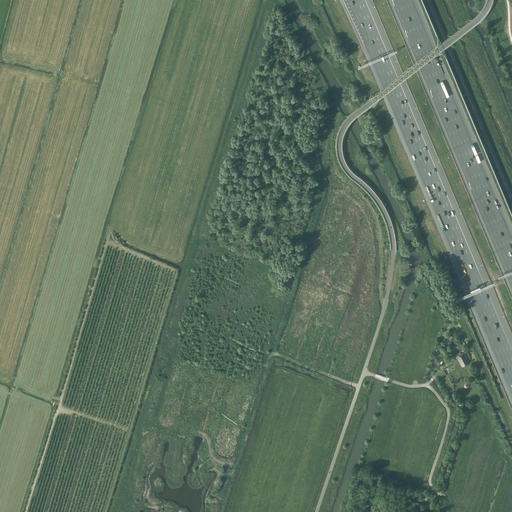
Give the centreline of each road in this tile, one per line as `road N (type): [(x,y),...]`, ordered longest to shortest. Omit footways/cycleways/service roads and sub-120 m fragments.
road 1 (motorway): [(355,0),(511,373)]
road 2 (motorway): [(511,259),(403,0)]
road 3 (track): [(111,227),(58,400),(0,372)]
road 4 (track): [(235,463),(273,353),(358,387)]
road 5 (track): [(427,384),(448,413),(429,482),(435,502)]
